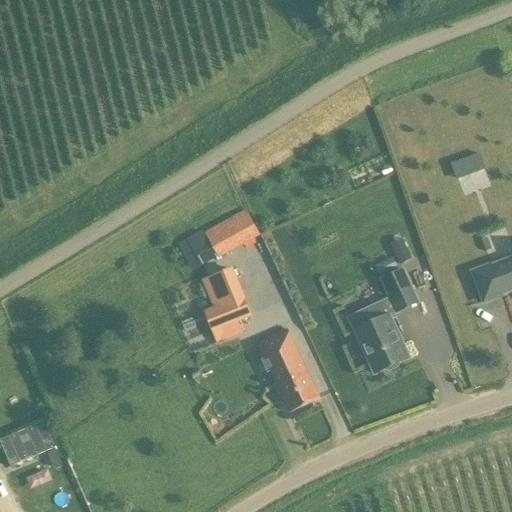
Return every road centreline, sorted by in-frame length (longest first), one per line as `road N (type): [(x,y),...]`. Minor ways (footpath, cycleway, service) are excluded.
road 1 (unclassified): [(0,290),(346,76),(511,9)]
road 2 (unclassified): [(240,511),(294,475),(381,438),(511,399)]
